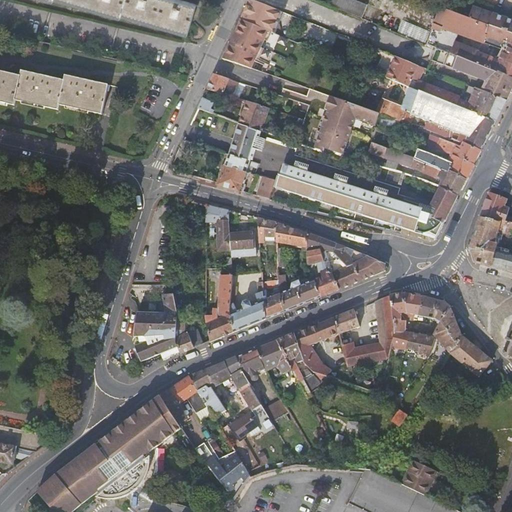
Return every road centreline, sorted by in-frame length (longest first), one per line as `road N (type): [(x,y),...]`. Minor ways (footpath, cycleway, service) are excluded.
road 1 (secondary): [(144,390),(180,365),(396,280)]
road 2 (track): [(38,421),(45,401),(33,357),(67,287),(75,250),(69,216),(52,198)]
road 3 (secondary): [(380,244),(150,179)]
road 4 (residential): [(234,0),(150,179)]
road 5 (secondary): [(150,179),(96,358)]
road 6 (secondary): [(150,179),(0,142)]
road 7 (residential): [(511,374),(456,299),(418,269)]
